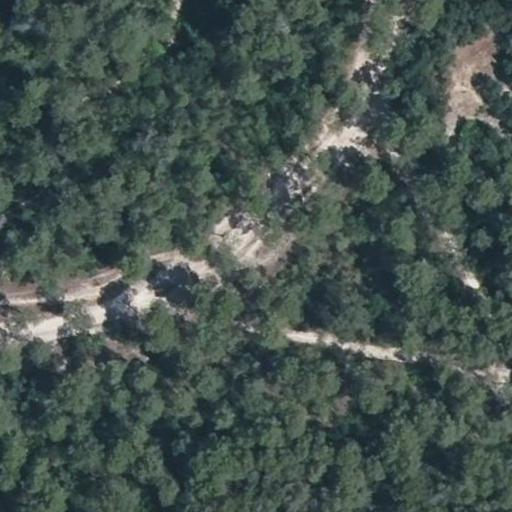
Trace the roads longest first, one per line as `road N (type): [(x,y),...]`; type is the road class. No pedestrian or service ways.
road 1 (track): [(491,379),(173,314)]
road 2 (track): [(491,379),(464,266),(367,107)]
road 3 (track): [(173,314),(332,154),(367,107)]
road 4 (track): [(173,314),(0,325)]
